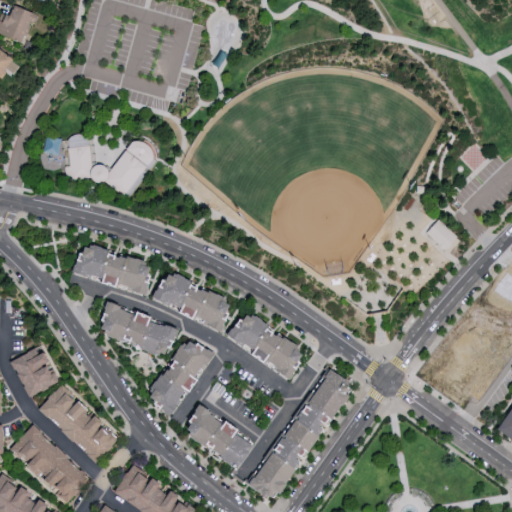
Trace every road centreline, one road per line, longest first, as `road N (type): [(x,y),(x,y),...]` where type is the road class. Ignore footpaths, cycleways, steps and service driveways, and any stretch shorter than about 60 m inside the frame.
road 1 (tertiary): [(392,375),(274,294),(182,247),(10,202)]
road 2 (tertiary): [(0,245),(62,310),(147,434),(236,510)]
road 3 (residential): [(71,322),(111,294),(220,342),(297,396)]
road 4 (residential): [(132,511),(22,402),(5,365),(6,304)]
road 5 (residential): [(242,475),(338,338)]
road 6 (secondary): [(511,244),(425,338)]
